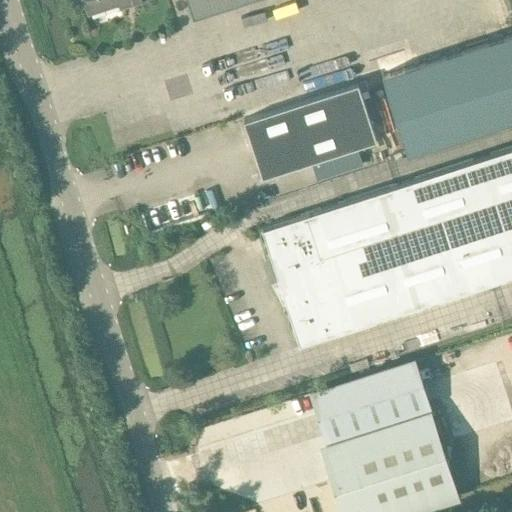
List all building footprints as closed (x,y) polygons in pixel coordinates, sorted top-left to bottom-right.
[(85,0),(89,11),(124,0),(130,0),(132,4),(144,0),(85,0)] [(188,0),(194,16),(243,0),(188,0)] [(511,31),(380,74),(405,152),(511,117),(511,31)] [(357,145),(376,138),(357,82),(244,118),(262,175),(310,160),(357,145)] [(511,145),(262,226),(281,285),(277,286),(282,297),(284,296),(299,342),(511,273),(511,145)] [(363,164),(357,145),(310,160),(317,179),(363,164)] [(412,357),(314,389),(331,441),(319,445),(341,511),(417,511),(460,498),(412,357)]
